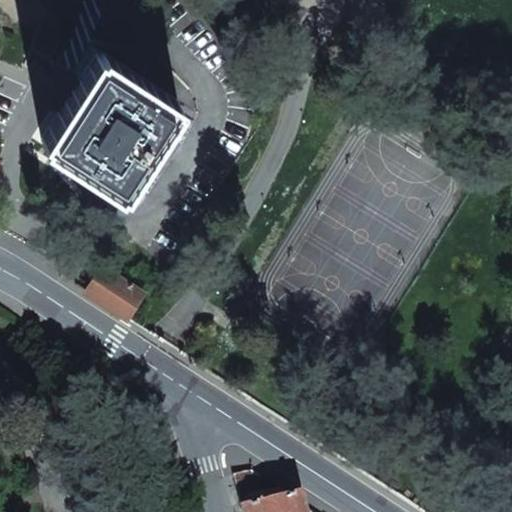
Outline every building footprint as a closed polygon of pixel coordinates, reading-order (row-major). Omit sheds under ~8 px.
[(45,140),(43,145),(117,193),(120,189),(124,191),(179,106),(175,103),(177,99),(103,52),(100,56),(96,53),(41,138),(45,140)] [(96,279),(87,292),(125,316),(142,290),(128,282),(130,278),(120,271),(118,276),(104,267),(96,279)] [(511,428),(496,453),(510,462),(511,459),(511,428)] [(252,471),(232,475),(241,507),(290,496),(276,487),(264,490),(260,477),(252,471)] [(290,496),(241,507),(242,511),(305,511),(302,493),(290,496)]
